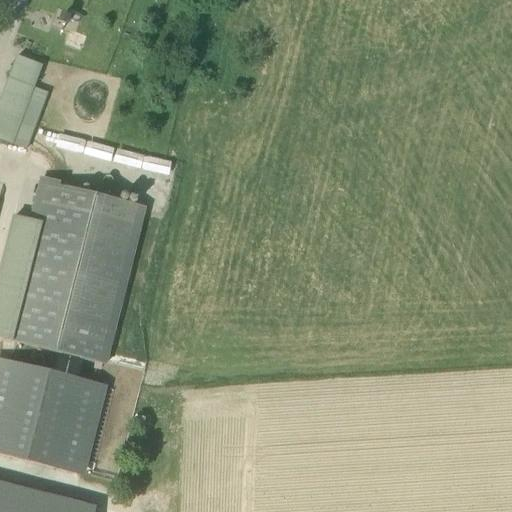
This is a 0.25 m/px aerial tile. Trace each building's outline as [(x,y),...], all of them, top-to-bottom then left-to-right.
[(16,58),(8,80),(33,89),(41,68),(16,58)] [(0,141),(12,146),(33,89),(8,80),(0,101),(0,141)] [(47,94),(33,89),(12,146),(25,151),(47,94)] [(141,153),(55,137),(52,150),(168,173),(170,164),(140,158),(141,153)] [(42,180),(41,184),(56,188),(58,184),(42,180)] [(41,184),(31,224),(39,226),(9,343),(104,366),(144,210),(56,188),(41,184)] [(0,269),(0,340),(9,343),(39,226),(31,224),(13,219),(0,269)] [(0,362),(0,455),(81,475),(103,389),(0,362)] [(0,511),(95,511),(96,509),(0,484),(0,511)]
